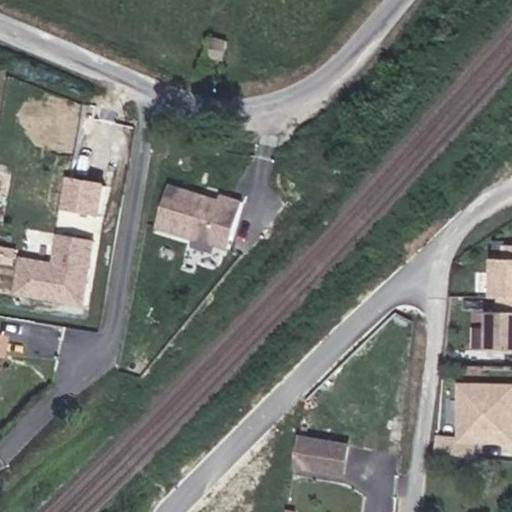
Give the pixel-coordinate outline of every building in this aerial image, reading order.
[(201,79),(218,82),(224,40),(207,38),(201,79)] [(108,211),(113,178),(73,172),(68,205),(108,211)] [(225,245),(241,200),(219,192),(217,198),(169,181),(155,221),(225,245)] [(67,224),(92,228),(95,211),(70,207),(67,224)] [(18,294),(91,305),(102,236),(62,229),(58,256),(24,251),(18,294)] [(511,248),(502,249),(502,263),(511,262),(511,248)] [(511,263),(492,263),(491,301),(501,301),(511,301),(511,263)] [(511,301),(501,301),(500,315),(511,315),(511,301)] [(511,354),(511,315),(487,315),(486,354),(511,354)] [(511,386),(463,386),(461,443),(477,444),(484,437),(495,437),(501,444),(511,444),(511,386)] [(338,483),(342,455),(293,447),(289,475),(303,477),(338,483)]
